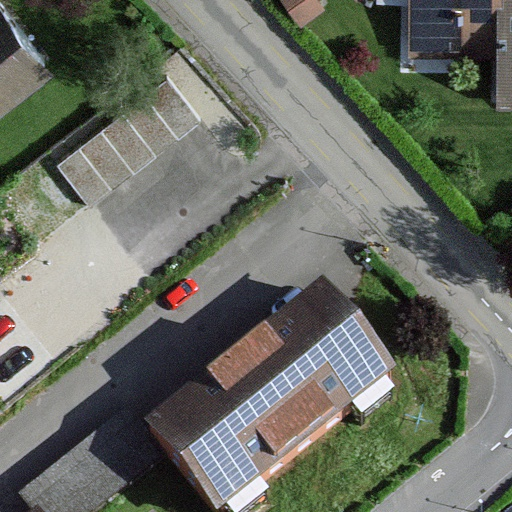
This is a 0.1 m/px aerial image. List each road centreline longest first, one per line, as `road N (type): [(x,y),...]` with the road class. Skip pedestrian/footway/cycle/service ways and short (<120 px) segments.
road 1 (residential): [(370,180),(0,475)]
road 2 (residential): [(203,0),(370,180)]
road 3 (residential): [(370,180),(511,331)]
road 4 (residential): [(511,426),(407,511)]
